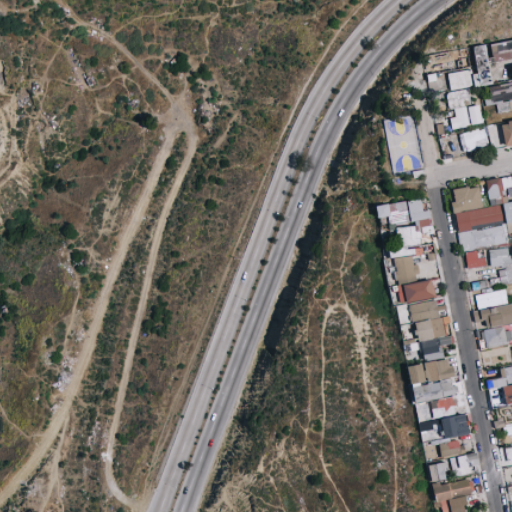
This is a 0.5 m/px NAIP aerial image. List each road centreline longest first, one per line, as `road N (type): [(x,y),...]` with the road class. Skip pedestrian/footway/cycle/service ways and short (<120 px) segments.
road 1 (trunk): [(184,511),(330,123),(383,49),(438,0)]
road 2 (trunk): [(391,0),(335,67),(292,147),(153,511)]
